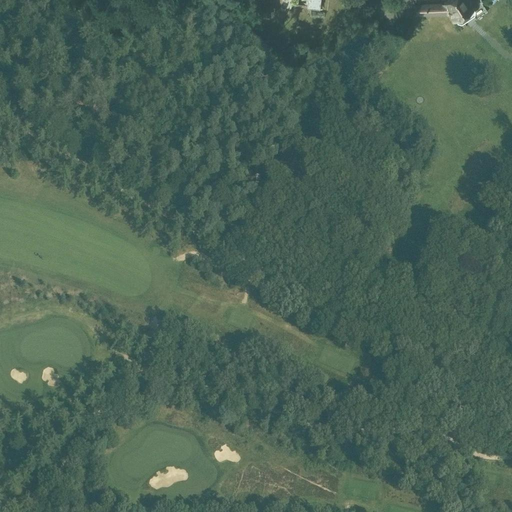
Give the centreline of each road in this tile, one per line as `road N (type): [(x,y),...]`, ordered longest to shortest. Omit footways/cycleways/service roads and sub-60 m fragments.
road 1 (track): [(459,459),(448,436),(426,427),(338,430),(281,416),(237,393),(177,391),(137,372),(35,511)]
road 2 (track): [(0,111),(420,350)]
road 3 (track): [(360,511),(227,494),(128,511)]
road 4 (track): [(511,402),(420,350),(454,306),(501,290),(511,297)]
